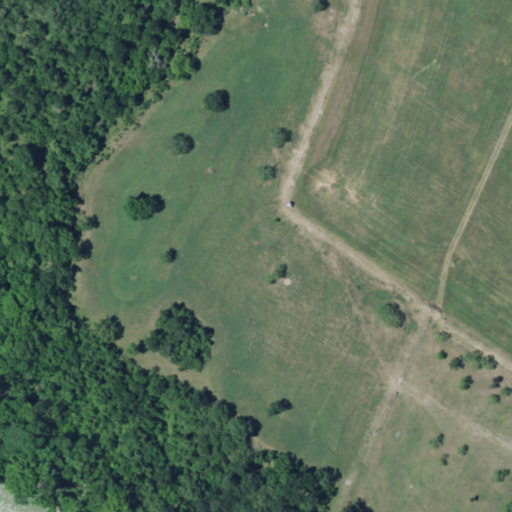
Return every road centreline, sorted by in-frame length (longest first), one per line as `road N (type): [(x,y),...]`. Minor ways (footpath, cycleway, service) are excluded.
road 1 (residential): [(349,511),(288,255),(297,176),(361,64),(358,0)]
road 2 (residential): [(511,381),(288,255)]
